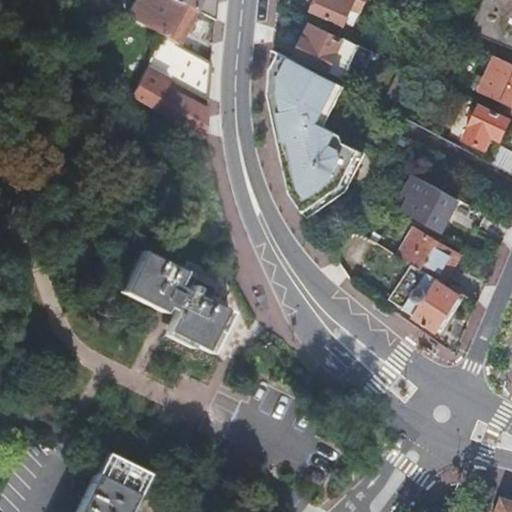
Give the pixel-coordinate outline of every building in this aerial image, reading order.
[(132,0),(124,15),(143,26),(159,35),(173,43),(191,10),(172,0),(132,0)] [(172,0),(191,10),(214,22),(216,0),(172,0)] [(350,10),(360,15),(366,3),(359,0),(313,0),(311,5),(313,7),(312,10),(344,24),(350,10)] [(511,0),(480,0),(468,31),(511,50),(511,0)] [(344,79),(360,45),(348,40),(344,38),(343,41),(311,25),(296,57),(344,79)] [(176,44),(159,35),(142,65),(167,79),(205,102),(210,63),(176,44)] [(290,193),(303,213),(339,187),(353,158),(328,146),(334,133),(323,128),(316,124),(336,83),(273,51),(269,87),(281,94),(272,110),(279,142),(288,147),(282,157),(290,193)] [(511,64),(482,51),(479,59),(492,64),(479,93),(511,106),(511,64)] [(142,65),(125,95),(146,108),(201,140),(205,111),(162,87),(167,79),(142,65)] [(402,65),(392,85),(401,90),(406,92),(416,72),(402,65)] [(343,87),(336,83),(316,124),(323,128),(343,87)] [(392,85),(382,106),(391,111),(401,90),(392,85)] [(269,93),(272,110),(281,94),(269,87),(269,93)] [(478,107),(463,139),(485,150),(491,136),(500,140),(509,121),(478,107)] [(303,213),(307,219),(345,193),(364,155),(340,143),(340,136),(334,133),(328,146),(353,158),(339,187),(303,213)] [(279,142),(282,157),(288,147),(279,142)] [(511,153),(497,146),(491,162),(511,172),(511,153)] [(441,234),(459,202),(416,178),(405,197),(409,200),(402,213),(441,234)] [(414,229),(398,256),(411,264),(417,267),(440,281),(444,283),(460,256),(414,229)] [(357,247),(364,236),(354,231),(336,260),(347,275),(361,252),(357,247)] [(161,307),(171,312),(160,333),(204,355),(225,313),(188,295),(190,290),(187,288),(192,278),(184,274),(138,250),(112,301),(153,322),(161,307)] [(417,267),(411,264),(388,298),(422,321),(421,323),(425,326),(426,324),(435,330),(457,296),(438,283),(440,281),(417,267)] [(126,511),(144,476),(103,455),(75,511),(126,511)] [(511,511),(511,501),(501,497),(495,511),(511,511)]
